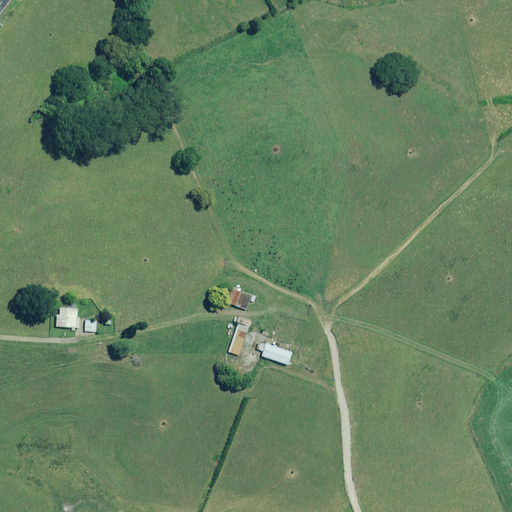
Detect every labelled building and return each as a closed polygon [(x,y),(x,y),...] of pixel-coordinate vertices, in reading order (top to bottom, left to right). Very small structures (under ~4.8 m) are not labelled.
[(246,310),(249,301),(251,296),(236,291),(229,288),(224,302),(231,305),(246,310)] [(71,327),(71,331),(74,331),(74,328),(78,328),(79,318),(76,318),(76,309),(59,308),(59,316),(56,316),(56,327),(71,327)] [(235,316),(233,321),(236,322),(238,323),(228,352),(239,355),(249,327),(251,321),(238,317),(235,316)] [(95,332),(95,321),(85,320),(84,332),(95,332)] [(286,351),(287,347),(283,346),(282,350),(275,348),(277,344),(266,340),(265,344),(264,345),(258,343),(256,349),(262,351),(261,356),(286,365),(291,353),(286,351)]
